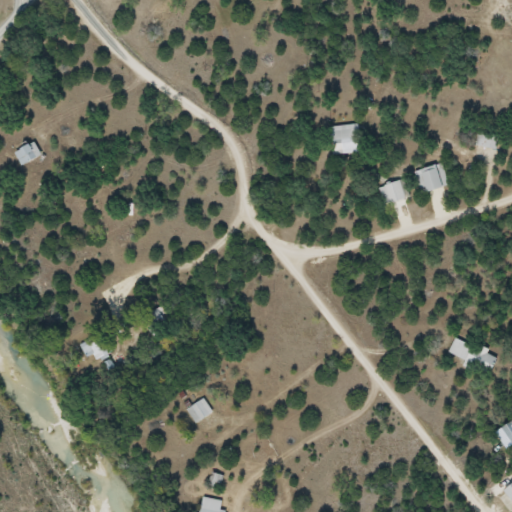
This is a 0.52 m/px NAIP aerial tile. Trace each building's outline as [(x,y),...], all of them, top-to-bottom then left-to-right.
[(360,153),(360,125),(331,125),(331,153),(360,153)] [(497,148),(499,135),(479,131),(477,144),(497,148)] [(15,151),(22,165),(42,155),(35,141),(15,151)] [(450,184),(442,163),(414,173),(422,194),(450,184)] [(407,197),(401,179),(384,185),(391,203),(407,197)] [(152,313),(152,333),(165,333),(165,313),(152,313)] [(90,359),(96,356),(98,360),(112,352),(101,334),(82,345),(90,359)] [(499,355),(455,337),(448,352),(466,360),(464,365),(490,376),(499,355)] [(213,411),(204,398),(188,409),(198,423),(213,411)] [(222,511),(219,511),(220,502),(204,498),(201,511),(222,511)]
